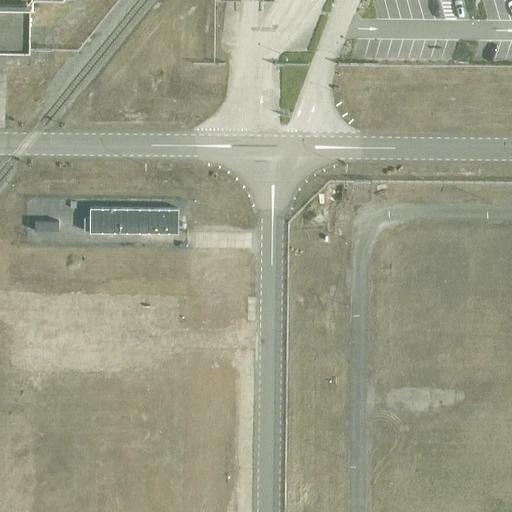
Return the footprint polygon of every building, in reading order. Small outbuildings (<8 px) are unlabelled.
[(0,49),(29,50),(29,7),(0,7),(0,49)] [(177,208),(88,207),(88,232),(177,233),(177,208)] [(63,326),(88,328),(89,298),(65,297),(63,326)] [(107,299),(107,324),(156,323),(155,298),(107,299)] [(41,312),(38,326),(58,329),(60,316),(41,312)]
